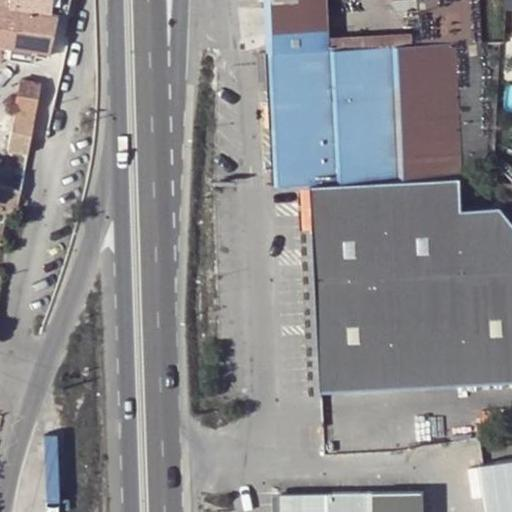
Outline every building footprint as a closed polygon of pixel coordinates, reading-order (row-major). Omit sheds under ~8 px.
[(0,0),(0,46),(10,48),(16,7),(16,0),(0,0)] [(16,0),(16,7),(49,12),(49,0),(16,0)] [(271,0),(274,52),(334,50),(331,0),(271,0)] [(55,13),(49,12),(16,7),(10,48),(33,52),(33,55),(45,57),(55,13)] [(457,45),(334,50),(274,52),(271,52),(278,183),(313,181),(323,386),(511,377),(511,217),(502,204),(463,206),(462,174),(457,45)] [(9,60),(31,63),(33,55),(33,52),(10,48),(9,60)] [(15,108),(32,112),(38,82),(18,78),(13,108),(15,108)] [(15,108),(10,143),(26,146),(28,134),(32,112),(15,108)] [(0,201),(22,204),(26,169),(0,166),(0,201)] [(511,511),(511,459),(480,464),(485,511),(511,511)] [(270,511),(278,511),(278,492),(270,493),(270,511)] [(421,511),(421,492),(278,492),(278,511),(421,511)]
